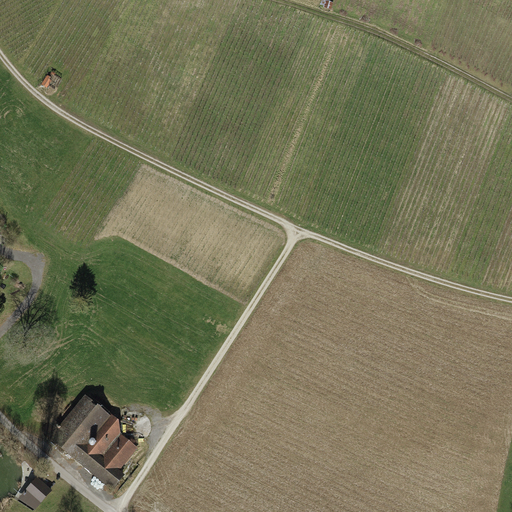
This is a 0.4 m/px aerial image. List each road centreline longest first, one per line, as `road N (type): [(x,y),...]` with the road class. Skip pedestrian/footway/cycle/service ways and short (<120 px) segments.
road 1 (track): [(0,52),(52,106),(117,143),(301,230),(511,300)]
road 2 (track): [(301,230),(115,511)]
road 3 (track): [(278,0),(385,35),(511,98)]
road 4 (residential): [(0,414),(113,511)]
